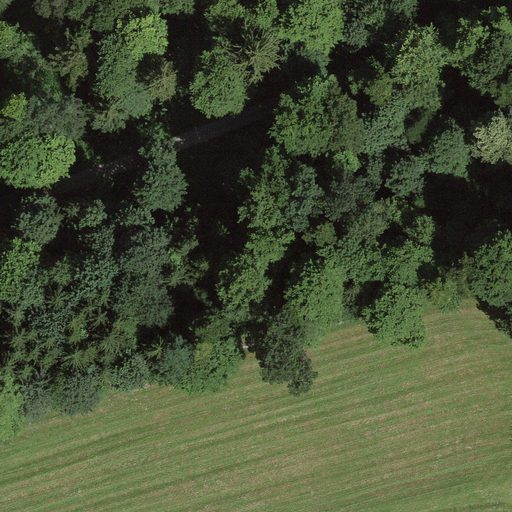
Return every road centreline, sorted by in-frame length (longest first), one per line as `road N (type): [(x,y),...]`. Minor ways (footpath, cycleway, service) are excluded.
road 1 (track): [(0,199),(511,20)]
road 2 (track): [(0,416),(511,264)]
